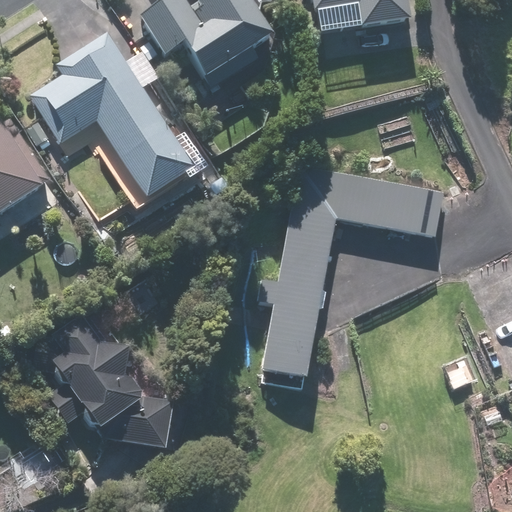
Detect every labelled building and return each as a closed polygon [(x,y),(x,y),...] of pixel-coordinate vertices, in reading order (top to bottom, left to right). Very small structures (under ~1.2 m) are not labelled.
[(266,45),(237,0),(201,0),(183,12),(175,0),(172,0),(135,24),(160,64),(177,54),(198,88),(266,45)] [(355,36),(405,28),(401,0),(305,0),(309,20),(352,14),(355,36)] [(190,175),(104,38),(53,69),(60,80),(26,101),(57,150),(93,128),(142,205),(190,175)] [(0,128),(0,218),(37,194),(35,191),(46,184),(7,124),(0,128)] [(431,245),(441,197),(297,169),(273,287),(258,284),(254,306),(269,309),(256,375),(302,384),(333,226),(431,245)] [(91,433),(93,437),(100,446),(160,457),(168,409),(132,402),(119,384),(122,359),(96,351),(76,323),(46,344),(59,361),(46,370),(50,375),(49,381),(55,391),(60,392),(44,402),(63,430),(79,420),(78,423),(84,432),(91,433)]
